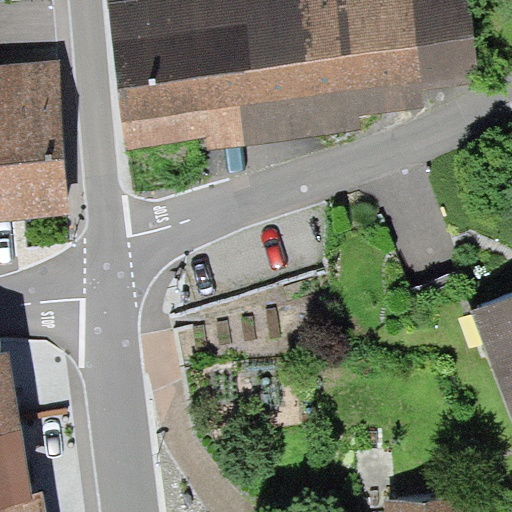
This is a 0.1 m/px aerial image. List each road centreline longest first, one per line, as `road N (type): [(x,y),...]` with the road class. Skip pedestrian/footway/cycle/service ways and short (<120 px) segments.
road 1 (residential): [(106,259),(136,258),(414,143),(511,91)]
road 2 (tertiary): [(106,259),(86,0)]
road 3 (tertiary): [(131,511),(106,259)]
